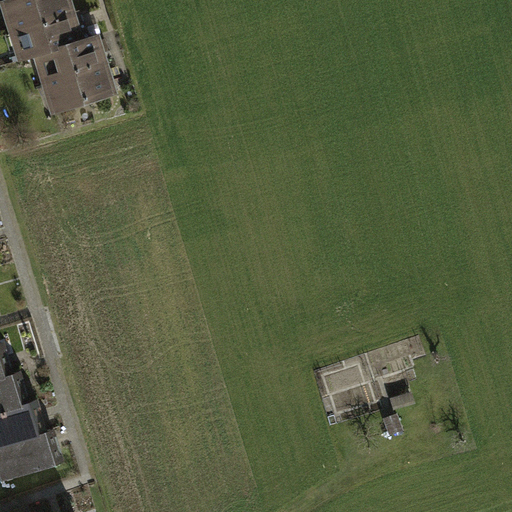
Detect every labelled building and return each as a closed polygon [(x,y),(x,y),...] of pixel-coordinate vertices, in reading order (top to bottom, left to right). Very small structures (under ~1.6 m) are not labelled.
[(75,8),(72,0),(4,0),(13,26),(75,8)] [(23,57),(84,39),(75,9),(14,27),(23,57)] [(46,80),(106,62),(99,36),(38,54),(46,80)] [(55,110),(115,93),(106,62),(46,80),(55,110)] [(5,339),(0,340),(0,376),(15,372),(5,339)] [(0,376),(0,410),(32,401),(22,370),(0,376)] [(0,410),(0,444),(49,430),(39,399),(0,410)] [(398,413),(383,417),(389,436),(404,431),(398,413)] [(0,444),(0,467),(3,478),(66,459),(57,428),(0,444)]
